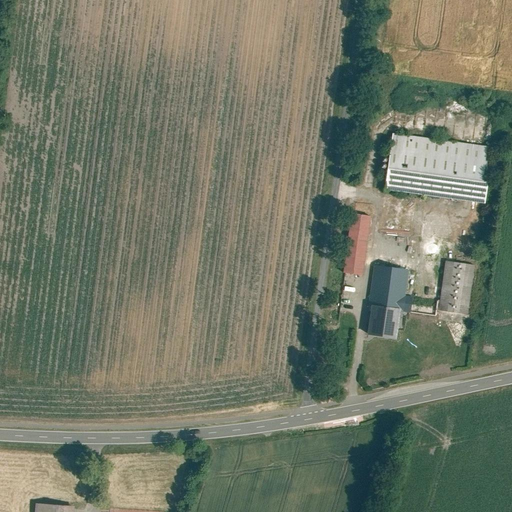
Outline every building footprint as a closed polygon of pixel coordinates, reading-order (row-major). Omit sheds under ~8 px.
[(492,149),(391,134),(382,192),(484,206),(492,149)] [(372,214),(356,211),(348,273),(364,275),(372,214)] [(372,307),(368,336),(400,341),(405,308),(467,317),(474,267),(447,263),(442,300),(406,295),(410,270),(374,265),(368,307),(372,307)] [(342,297),(354,298),(355,278),(344,277),(342,297)] [(37,502),(36,511),(73,511),(74,506),(37,502)]
